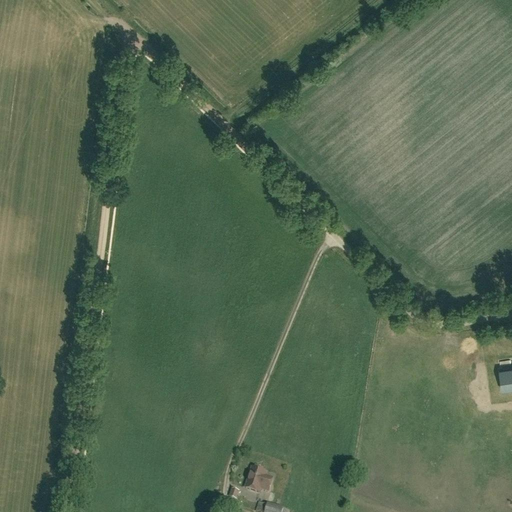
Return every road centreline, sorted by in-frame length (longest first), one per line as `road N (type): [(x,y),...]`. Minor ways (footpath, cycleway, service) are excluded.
road 1 (track): [(224,123),(146,48),(135,45),(124,55),(69,511)]
road 2 (track): [(232,464),(318,253),(335,236)]
road 3 (unclassified): [(511,315),(426,323),(335,236)]
road 4 (track): [(335,236),(224,123)]
